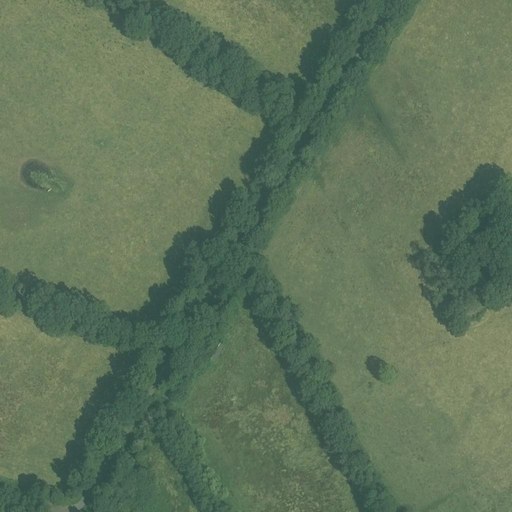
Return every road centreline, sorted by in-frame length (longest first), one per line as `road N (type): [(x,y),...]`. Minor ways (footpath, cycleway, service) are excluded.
road 1 (residential): [(395,0),(76,511)]
road 2 (track): [(239,249),(393,511)]
